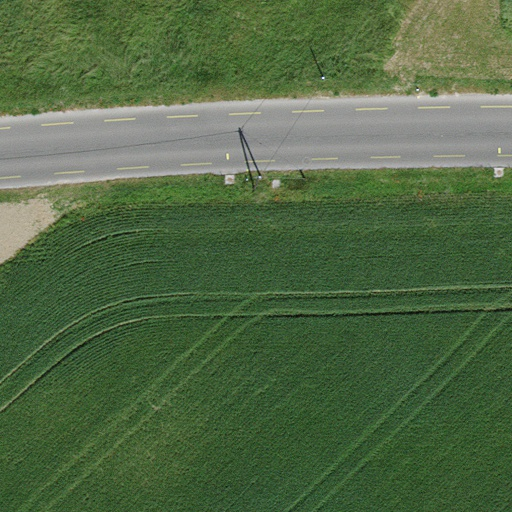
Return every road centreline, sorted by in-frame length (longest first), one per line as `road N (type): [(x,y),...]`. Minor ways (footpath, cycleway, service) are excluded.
road 1 (tertiary): [(0,151),(511,129)]
road 2 (unknown): [(418,0),(319,133)]
